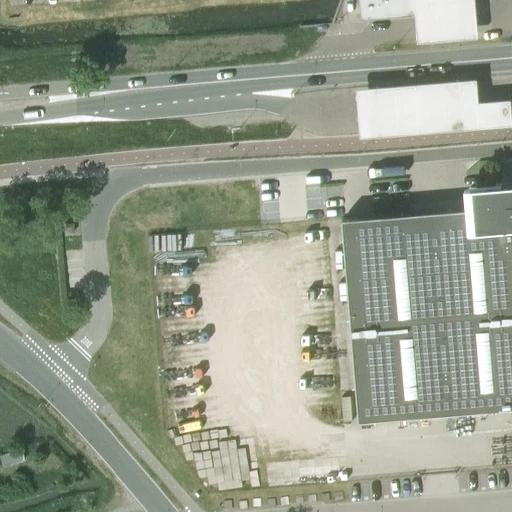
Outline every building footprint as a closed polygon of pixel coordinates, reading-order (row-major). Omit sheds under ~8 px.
[(359,0),(362,19),(363,19),(419,14),(417,0),(359,0)] [(476,0),(413,0),(417,42),(479,37),(476,0)] [(477,77),(355,87),(359,136),(511,122),(511,113),(511,97),(479,100),(477,77)] [(360,420),(511,406),(511,182),(502,183),(496,184),(496,187),(486,190),(488,206),(343,218),(360,419),(360,420)] [(73,233),(72,222),(63,223),(64,234),(73,233)] [(0,455),(0,456),(3,467),(25,460),(22,449),(0,455)]
